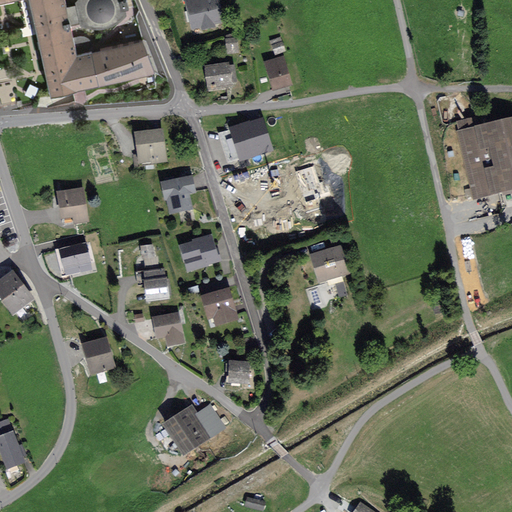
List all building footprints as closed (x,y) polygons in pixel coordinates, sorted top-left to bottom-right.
[(69,26),(74,25),(70,5),(67,6),(65,0),(0,0),(0,3),(14,0),(19,0),(42,99),(99,87),(91,51),(89,42),(87,40),(83,37),(78,37),(72,38),(69,26)] [(71,0),(69,2),(70,5),(74,25),(77,26),(84,30),(99,31),(108,28),(116,24),(123,16),(127,10),(131,9),(130,0),(71,0)] [(179,0),(186,32),(223,25),(216,0),(179,0)] [(234,39),(222,41),(225,56),(237,54),(234,39)] [(141,40),(91,51),(99,87),(149,76),(141,40)] [(292,86),(283,58),(261,65),(270,93),(292,86)] [(226,64),(200,67),(204,93),(230,90),(229,86),(236,85),(233,66),(226,67),(226,64)] [(468,120),(455,124),(456,132),(454,133),(472,203),(511,194),(511,118),(470,128),(468,120)] [(257,123),(216,135),(225,163),(266,152),(257,123)] [(132,135),(135,167),(166,164),(162,132),(132,135)] [(189,177),(156,184),(162,217),(189,211),(185,196),(193,195),(189,177)] [(55,196),(60,228),(85,224),(80,192),(55,196)] [(190,243),(176,248),(185,274),(220,263),(210,236),(190,242),(190,243)] [(58,247),(64,275),(93,270),(87,241),(58,247)] [(137,249),(139,262),(151,260),(149,247),(137,249)] [(336,248),(305,257),(314,285),(344,276),(336,248)] [(170,299),(166,273),(138,277),(142,302),(170,299)] [(29,301),(8,274),(0,280),(0,306),(9,317),(29,301)] [(226,291),(197,300),(203,321),(211,319),(213,328),(236,323),(226,291)] [(133,314),(134,322),(142,322),(141,313),(133,314)] [(180,315),(149,320),(153,341),(165,339),(166,347),(186,345),(180,315)] [(113,367),(105,338),(79,345),(87,374),(113,367)] [(245,364),(226,363),(225,385),(244,385),(245,364)] [(190,405),(156,426),(178,458),(226,429),(209,404),(195,413),(190,405)] [(20,465),(5,422),(0,424),(0,462),(3,471),(20,465)] [(245,499),(243,510),(252,511),(260,511),(262,502),(245,499)]
